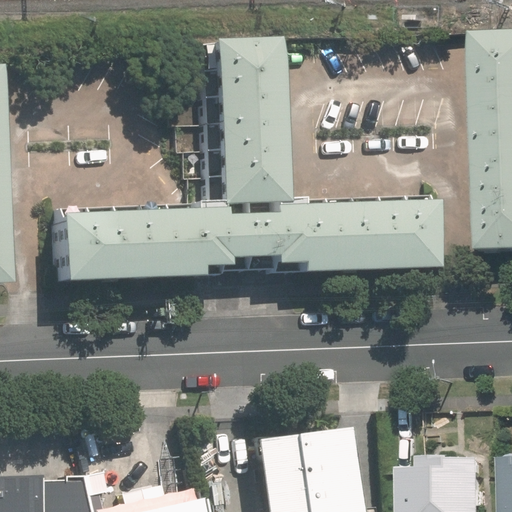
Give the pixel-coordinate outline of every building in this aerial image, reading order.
[(484,258),(511,256),(511,37),(476,39),(484,258)] [(46,289),(186,283),(186,274),(211,273),(210,264),(258,262),(259,272),(287,270),(287,279),(429,274),(426,199),(272,205),(266,44),(201,46),(208,208),(43,214),(46,289)] [(334,511),(322,454),(196,480),(202,511),(334,511)] [(511,511),(511,454),(502,455),(504,511),(511,511)] [(481,511),(480,490),(479,462),(418,464),(418,474),(400,475),(401,511),(481,511)] [(88,511),(79,481),(0,481),(0,511),(88,511)] [(192,511),(189,501),(140,511),(192,511)]
